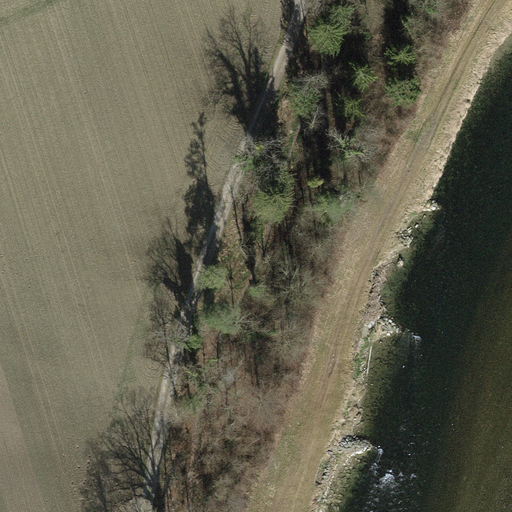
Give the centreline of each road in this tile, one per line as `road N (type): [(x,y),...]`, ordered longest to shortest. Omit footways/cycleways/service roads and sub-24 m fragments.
road 1 (track): [(494,0),(385,214),(279,511)]
road 2 (track): [(142,511),(197,280),(297,36),(302,0)]
